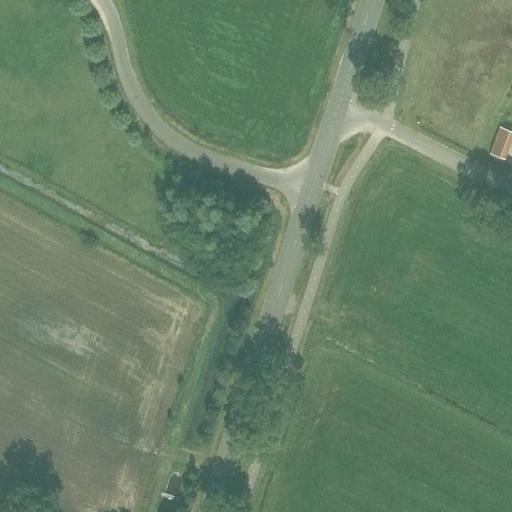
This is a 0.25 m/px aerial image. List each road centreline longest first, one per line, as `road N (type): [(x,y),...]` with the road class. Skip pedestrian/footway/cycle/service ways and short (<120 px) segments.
road 1 (tertiary): [(209,511),(310,193)]
road 2 (unclassified): [(101,0),(129,91),(154,126),(195,153),(310,193)]
road 3 (unclassified): [(511,187),(339,106)]
